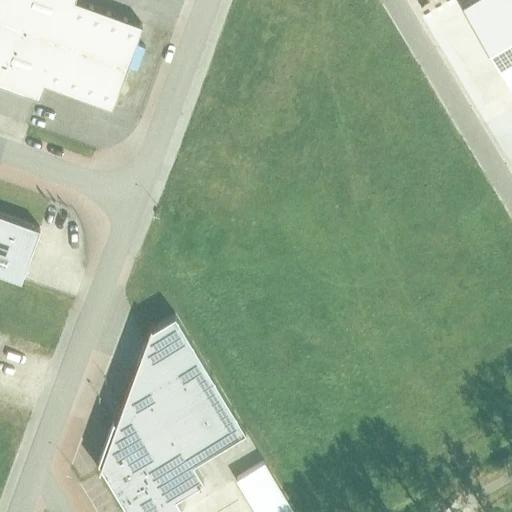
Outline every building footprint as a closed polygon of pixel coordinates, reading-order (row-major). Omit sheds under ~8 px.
[(0,0),(0,18),(59,40),(73,0),(0,0)] [(76,0),(73,0),(59,40),(76,47),(91,5),(76,0)] [(511,0),(470,0),(461,6),(511,90),(511,0)] [(91,5),(76,47),(93,53),(108,11),(91,5)] [(108,11),(93,53),(110,59),(125,17),(108,11)] [(125,17),(110,59),(127,65),(142,23),(125,17)] [(0,18),(0,82),(39,97),(44,82),(59,40),(0,18)] [(59,40),(44,82),(61,88),(76,47),(59,40)] [(76,47),(61,88),(78,94),(93,53),(76,47)] [(93,53),(78,94),(95,100),(110,59),(93,53)] [(110,59),(95,100),(112,106),(127,65),(110,59)] [(39,226),(0,212),(0,271),(20,279),(39,226)] [(115,422),(98,468),(99,468),(101,464),(129,511),(167,511),(179,505),(174,497),(203,479),(192,461),(245,429),(174,313),(150,327),(151,324),(150,324),(144,341),(135,365),(120,407),(125,415),(115,421),(115,422)] [(294,511),(264,460),(236,477),(257,511),(294,511)]
